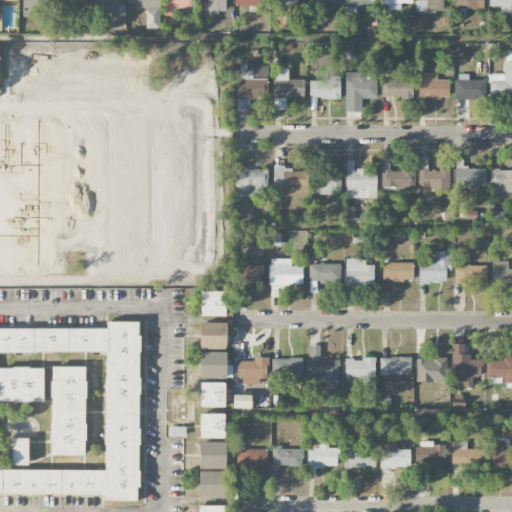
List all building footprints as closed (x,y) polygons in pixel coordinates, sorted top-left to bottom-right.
[(511,98),(511,50),(505,50),(504,74),(489,74),(489,98),(511,98)] [(268,98),(267,65),(254,66),(254,62),(239,62),(240,79),(236,79),(237,111),(249,111),(249,98),(268,98)] [(304,97),(303,79),(288,80),(288,68),(274,68),(274,98),(304,97)] [(345,98),(375,97),(375,79),(363,79),(363,72),(345,72),(345,98)] [(436,73),(418,73),(418,98),(448,98),(448,80),(437,80),(436,73)] [(455,99),(485,99),(485,80),(468,79),(468,74),(455,74),(455,99)] [(309,81),(309,99),(340,98),(340,75),(328,75),(328,80),(309,81)] [(381,97),(412,97),(413,75),(402,75),(402,80),(382,79),(381,97)] [(450,188),(449,170),(428,170),(427,156),(419,157),(420,189),(450,188)] [(376,170),(353,170),(353,164),(346,164),(346,198),(376,198),(376,170)] [(265,168),(237,169),(238,199),(253,198),(253,193),(266,193),(265,168)] [(486,168),(455,168),(455,189),(486,189),(486,168)] [(511,191),(511,168),(489,169),(490,192),(511,191)] [(282,196),(307,197),(308,170),(283,170),(282,196)] [(382,170),(382,189),(414,189),(414,170),(382,170)] [(333,194),(332,190),(341,190),(340,172),(312,173),(313,195),(333,194)] [(418,262),(418,283),(445,282),(445,271),(451,271),(451,251),(435,251),(435,261),(418,262)] [(345,285),(373,286),(374,265),(365,265),(365,259),(346,258),(345,285)] [(302,285),(302,266),(291,266),(291,259),(269,259),(269,297),(278,297),(278,285),(302,285)] [(491,261),(492,285),(511,284),(511,269),(507,269),(507,261),(491,261)] [(412,282),(412,263),(382,262),(382,281),(412,282)] [(340,282),(340,263),(308,264),(309,293),(316,292),(316,282),(340,282)] [(260,285),(261,265),(238,265),(237,284),(260,285)] [(454,265),(454,283),(486,283),(486,265),(454,265)] [(225,291),(201,291),(201,316),(225,316),(225,291)] [(0,328),(0,493),(106,494),(106,501),(138,501),(140,322),(107,321),(107,329),(0,328)] [(226,349),(226,323),(200,323),(199,349),(226,349)] [(482,358),(464,357),(464,344),(452,344),(451,380),(464,381),(464,388),(472,388),(472,375),(482,375),(482,358)] [(338,358),(320,358),(320,346),(308,345),(307,389),(338,390),(338,358)] [(511,358),(497,358),(497,350),(487,350),(487,383),(507,383),(506,387),(511,387),(511,358)] [(199,378),(232,379),(232,366),(225,365),(226,352),(200,352),(199,378)] [(238,384),(260,384),(260,379),(267,379),(267,357),(253,357),(253,361),(238,361),(238,384)] [(411,357),(380,357),(379,375),(411,375),(411,357)] [(302,358),(272,358),(272,378),(302,378),(302,358)] [(375,397),(375,358),(345,358),(344,377),(363,377),(362,396),(375,397)] [(447,381),(446,359),(416,359),(416,382),(447,381)] [(225,407),(225,383),(200,382),(200,407),(225,407)] [(251,395),(233,395),(233,408),(251,408),(251,395)] [(200,438),(224,438),(225,414),(200,413),(200,438)] [(497,438),(509,438),(509,428),(497,428),(497,438)] [(344,468),(375,467),(375,448),(353,449),(352,439),(343,439),(344,468)] [(225,441),(199,442),(199,469),(225,468),(225,441)] [(467,441),(451,442),(451,466),(481,465),(481,449),(467,449),(467,441)] [(489,467),(511,467),(511,448),(506,448),(506,441),(490,441),(489,467)] [(397,443),(381,442),(380,467),(410,468),(410,450),(397,449),(397,443)] [(432,464),(432,467),(444,467),(445,443),(417,442),(417,463),(432,464)] [(307,447),(307,468),(339,467),(338,447),(329,448),(329,446),(307,447)] [(272,465),(303,466),(303,448),(272,447),(272,465)] [(267,467),(267,448),(236,449),(236,468),(267,467)] [(199,498),(229,498),(229,471),(198,471),(199,498)]
